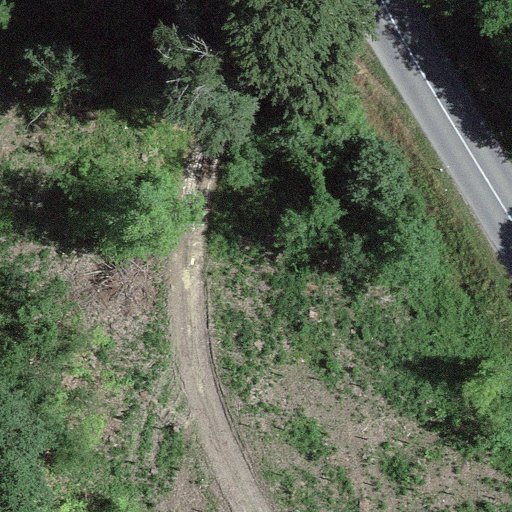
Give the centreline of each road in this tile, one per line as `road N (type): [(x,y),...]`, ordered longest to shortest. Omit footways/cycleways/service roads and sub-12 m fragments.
road 1 (track): [(313,0),(291,40),(244,185),(229,314),(240,511)]
road 2 (secondary): [(372,0),(425,111),(511,248)]
